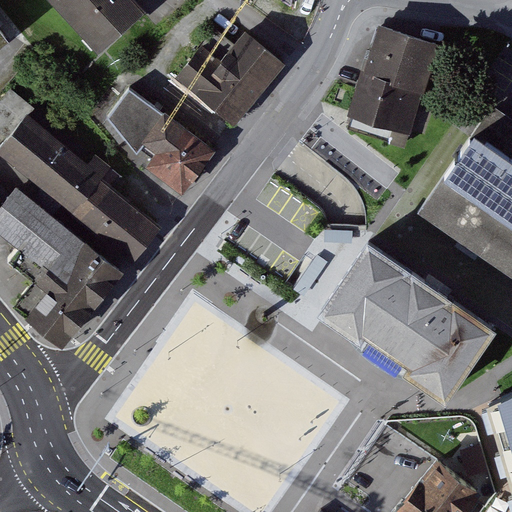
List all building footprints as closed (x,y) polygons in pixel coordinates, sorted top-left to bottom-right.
[(145,12),(133,0),(50,0),(102,53),(145,12)] [(0,23),(0,47),(12,37),(0,23)] [(443,45),(383,25),(355,111),(415,130),(443,45)] [(251,34),(230,59),(210,42),(183,75),(241,124),(290,67),(251,34)] [(146,152),(175,115),(139,88),(111,124),(146,152)] [(220,150),(175,115),(146,152),(158,161),(150,172),(183,197),(220,150)] [(6,150),(83,214),(111,179),(35,116),(6,150)] [(511,135),(487,118),(425,207),(511,267),(511,135)] [(380,195),(397,164),(375,152),(358,182),(380,195)] [(111,179),(83,214),(137,259),(166,224),(111,179)] [(33,197),(4,231),(27,250),(14,263),(35,281),(16,303),(67,346),(127,271),(33,197)] [(0,224),(10,216),(0,204),(0,224)] [(507,324),(374,229),(322,301),(390,349),(455,396),(497,338),(507,324)] [(511,383),(500,389),(488,394),(511,465),(511,383)] [(473,511),(490,491),(443,454),(401,506),(408,511),(473,511)]
